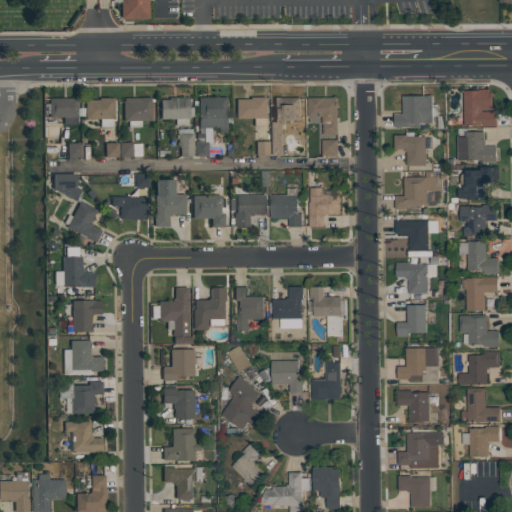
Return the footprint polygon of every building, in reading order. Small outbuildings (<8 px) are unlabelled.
[(120,0),(148,0),(148,19),(121,19),(120,0)] [(464,91),(493,90),(493,109),(482,110),(482,112),(498,111),(498,126),(465,126),(464,91)] [(403,96),(433,96),(433,123),(410,123),(410,127),(394,127),(394,114),(403,114),(403,96)] [(273,98),(301,97),(301,120),(286,120),(286,125),(282,125),(283,156),(270,157),(269,122),(273,122),(273,98)] [(309,117),(323,117),(323,134),(338,135),(339,97),(310,97),(309,117)] [(77,125),(78,99),(49,98),(49,117),(64,118),(64,124),(77,125)] [(151,98),(123,99),(124,121),(151,121),(151,98)] [(200,98),(200,141),(195,141),(195,157),(209,156),(208,133),(227,132),(226,98),(200,98)] [(85,119),(114,119),(114,99),(85,99),(85,119)] [(189,99),(160,99),(161,119),(175,119),(175,125),(189,125),(189,99)] [(236,118),(266,118),(266,99),(236,99),(236,118)] [(193,157),(193,129),(178,130),(179,157),(193,157)] [(466,132),(485,131),(486,146),(498,146),(498,161),(484,162),(458,162),(458,137),(466,137),(466,132)] [(394,136),(426,135),(426,166),(407,166),(406,149),(394,149),(394,136)] [(339,140),(324,139),(323,155),(339,156),(339,140)] [(269,142),(259,142),(259,155),(269,155),(269,142)] [(68,159),(81,158),(80,143),(67,144),(68,159)] [(105,159),(118,158),(118,143),(105,144),(105,159)] [(141,143),(119,144),(120,157),(142,157),(141,143)] [(467,170),(499,170),(499,183),(485,183),(486,202),(458,202),(458,184),(467,184),(467,170)] [(426,171),(437,171),(438,191),(427,191),(427,205),(410,205),(410,209),(396,209),(396,197),(405,197),(404,177),(426,177),(426,171)] [(52,175),(53,196),(78,195),(77,174),(52,175)] [(153,181),(173,180),(173,195),(184,195),(184,215),(167,215),(167,228),(154,228),(153,181)] [(311,187),(323,187),(323,195),(340,195),(340,214),(324,214),(324,227),(310,227),(309,202),(311,202),(311,187)] [(234,196),(264,195),(264,216),(247,216),(248,228),(233,228),(233,213),(235,213),(234,196)] [(271,195),(298,195),(298,213),(303,213),(303,227),(289,227),(289,218),(271,218),(271,195)] [(147,219),(146,196),(110,197),(111,220),(147,219)] [(191,196),(219,196),(219,214),(223,214),(223,228),(210,228),(210,219),(191,219),(191,196)] [(95,243),(101,230),(89,225),(97,210),(79,201),(66,229),(95,243)] [(498,205),(498,220),(486,220),(486,236),(464,236),(464,227),(468,227),(467,222),(461,222),(460,205),(498,205)] [(396,221),(429,220),(429,250),(410,250),(410,234),(397,235),(396,221)] [(468,242),(486,241),(487,258),(499,258),(499,273),(484,274),(484,269),(469,270),(468,242)] [(61,257),(80,256),(81,273),(93,273),(93,286),(62,286),(61,257)] [(396,263),(409,263),(409,265),(427,265),(427,293),(409,294),(409,278),(396,278),(396,263)] [(466,278),(498,277),(499,291),(484,291),(485,310),(466,310),(466,290),(461,290),(461,280),(466,280),(466,278)] [(289,287),(303,286),(304,329),(280,329),(280,319),(273,319),(273,300),(289,299),(289,287)] [(310,287),(324,287),(324,297),(343,297),(344,338),(328,338),(328,315),(314,315),(314,299),(310,299),(310,287)] [(188,288),(173,288),(174,302),(159,302),(159,321),(173,321),(173,344),(178,344),(178,338),(188,338),(188,288)] [(192,300),(210,300),(209,288),(223,288),(224,319),(207,319),(207,330),(192,330),(192,300)] [(232,288),(246,288),(246,297),(265,296),(265,319),(249,319),(249,332),(237,332),(237,302),(232,302),(232,288)] [(71,302),(99,301),(100,315),(89,315),(89,332),(71,333),(71,302)] [(397,322),(407,322),(407,305),(426,305),(426,333),(410,334),(410,336),(397,337),(397,322)] [(459,315),(487,315),(487,331),(500,330),(500,346),(469,346),(469,333),(459,333),(459,315)] [(69,341),(88,340),(89,357),(102,357),(102,371),(70,371),(69,341)] [(239,372),(252,366),(243,345),(229,351),(239,372)] [(407,348),(439,348),(440,382),(411,382),(411,380),(398,380),(398,367),(407,367),(407,348)] [(169,350),(192,349),(192,377),(174,377),(174,381),(160,382),(160,368),(169,368),(169,350)] [(468,355),(484,355),(484,352),(499,351),(499,367),(487,367),(488,386),(469,386),(469,385),(459,385),(459,373),(468,372),(468,355)] [(272,361),(299,360),(299,379),(303,379),(303,394),(289,394),(289,384),(272,384),(272,361)] [(326,362),(340,362),(341,398),(312,399),(311,380),(327,380),(326,362)] [(229,391),(235,395),(222,414),(244,429),(249,423),(254,426),(263,413),(253,406),(263,392),(239,376),(229,391)] [(69,386),(87,386),(87,382),(100,382),(100,395),(92,396),(93,414),(69,414),(69,386)] [(467,389),(485,388),(486,407),(501,407),(501,422),(467,422),(467,389)] [(160,389),(193,389),(194,419),(174,419),(173,404),(160,404),(160,389)] [(397,391),(412,391),(412,393),(430,392),(430,421),(411,421),(411,405),(397,405),(397,391)] [(101,452),(70,453),(70,433),(62,433),(62,422),(89,422),(89,439),(101,439),(101,452)] [(469,429),(486,429),(486,426),(500,426),(501,442),(488,442),(488,456),(469,457),(469,429)] [(171,429),(193,429),(194,444),(200,444),(200,451),(194,451),(194,461),(162,461),(162,448),(171,448),(171,429)] [(407,433),(445,432),(445,444),(440,444),(440,468),(412,468),(412,464),(399,464),(399,452),(407,452),(407,433)] [(232,465),(253,485),(266,471),(254,461),(262,453),(252,444),(232,465)] [(313,467),(334,466),(334,470),(341,469),(341,508),(327,508),(327,497),(320,497),(320,489),(313,489),(313,467)] [(161,469),(200,468),(201,482),(192,482),(192,500),(174,500),(174,483),(161,483),(161,469)] [(265,490),(273,490),(273,487),(289,487),(289,472),(303,472),(302,511),(290,511),(290,506),(263,506),(263,494),(265,490)] [(63,480),(64,500),(48,500),(48,511),(30,511),(30,481),(37,481),(36,475),(47,475),(47,481),(63,480)] [(399,476),(412,476),(412,478),(430,477),(431,507),(412,507),(412,493),(409,493),(409,490),(399,491),(399,476)] [(89,477),(103,477),(103,511),(74,511),(74,495),(89,494),(89,477)] [(0,482),(25,482),(26,499),(28,499),(28,511),(13,511),(13,502),(0,502),(0,482)]
